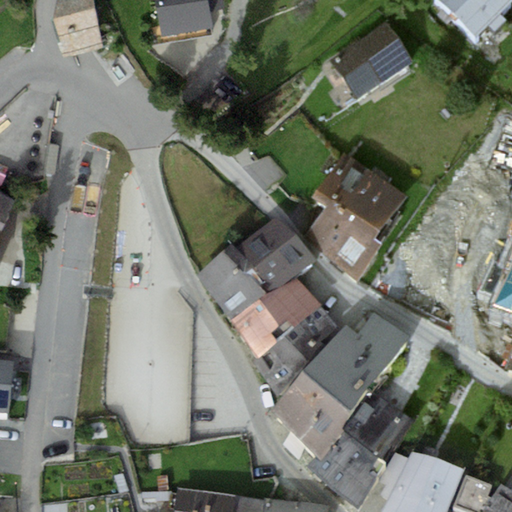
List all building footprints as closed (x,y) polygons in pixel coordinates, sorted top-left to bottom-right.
[(56,0),(52,19),(95,7),(94,0),(56,0)] [(156,0),(163,36),(212,26),(209,12),(224,9),(222,0),(156,0)] [(511,0),(440,0),(433,7),(476,51),(511,15),(511,0)] [(102,46),(95,7),(52,19),(65,57),(102,46)] [(330,66),(357,108),(412,73),(385,30),(330,66)] [(310,207),(326,219),(373,255),(408,209),(344,162),(310,207)] [(0,230),(15,199),(0,192),(0,230)] [(381,260),(373,255),(326,219),(305,246),(360,288),(381,260)] [(277,228),(236,261),(271,306),(296,289),(315,276),(277,228)] [(231,331),(271,306),(236,261),(233,258),(198,285),(231,331)] [(511,285),(495,329),(511,335),(511,369),(507,383),(511,384),(511,285)] [(231,331),(255,371),(322,316),(296,289),(271,306),(231,331)] [(338,333),(322,316),(255,371),(273,399),(338,333)] [(348,337),(303,394),(350,439),(374,400),(411,350),(374,324),(359,345),(348,337)] [(0,373),(0,399),(11,400),(14,375),(0,373)] [(344,448),(350,439),(303,394),(273,427),(320,476),(344,448)] [(0,399),(0,425),(9,426),(11,400),(0,399)] [(350,439),(344,448),(383,479),(414,429),(374,400),(350,439)] [(349,511),(363,511),(383,479),(344,448),(320,476),(315,483),(349,511)] [(452,511),(464,483),(410,463),(386,511),(452,511)] [(177,489),(173,511),(233,511),(237,496),(177,489)] [(233,511),(326,511),(328,508),(265,497),(264,500),(237,496),(233,511)] [(511,511),(511,503),(502,496),(490,511),(511,511)]
